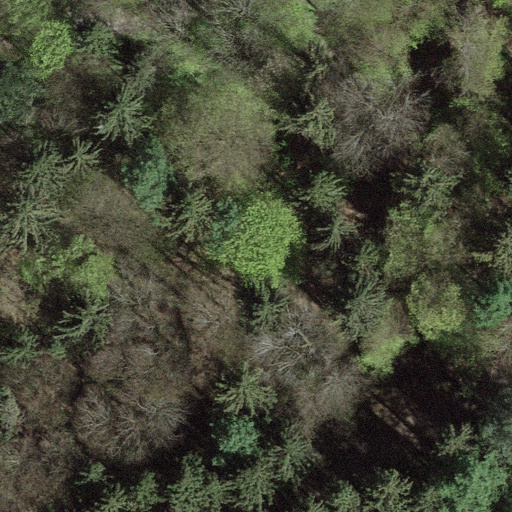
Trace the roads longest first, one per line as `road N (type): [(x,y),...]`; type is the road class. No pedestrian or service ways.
road 1 (track): [(288,511),(511,375)]
road 2 (track): [(221,0),(0,39)]
